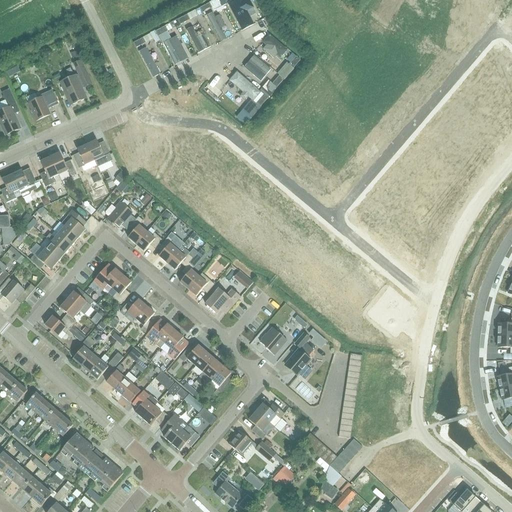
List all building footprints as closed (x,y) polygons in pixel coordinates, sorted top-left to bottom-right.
[(239,0),(236,0),(228,5),(242,31),(253,25),(246,12),(253,9),(248,0),(242,4),(239,0)] [(203,13),(212,8),(210,3),(200,8),(203,13)] [(257,18),(263,16),(260,9),(254,11),(257,18)] [(190,20),(187,15),(178,20),(180,25),(190,20)] [(213,15),(205,18),(217,41),(225,38),(213,15)] [(264,27),(267,20),(261,18),(258,25),(264,27)] [(168,32),(165,26),(156,31),(158,37),(168,32)] [(193,30),(186,33),(196,54),(203,51),(193,30)] [(286,52),(269,37),(263,44),(272,52),(269,55),(274,59),(277,56),(280,59),(286,52)] [(136,48),(146,43),(143,38),(133,43),(136,48)] [(169,38),(161,42),(173,66),(181,62),(169,38)] [(151,46),(139,52),(152,79),(164,73),(151,46)] [(190,57),(192,63),(204,59),(202,54),(190,57)] [(272,71),(254,56),(246,66),(264,81),(272,71)] [(289,65),(293,69),(300,60),(296,56),(289,65)] [(76,76),(61,83),(71,106),(87,98),(82,89),(92,85),(81,61),(74,65),(79,75),(76,76)] [(261,92),(238,72),(230,81),(244,92),(242,94),(246,98),(248,96),(253,100),(261,92)] [(59,74),(52,78),(54,83),(62,80),(59,74)] [(284,79),(280,75),(273,84),(277,88),(284,79)] [(207,77),(202,85),(209,90),(214,82),(207,77)] [(46,80),(44,83),(45,86),(48,88),(51,87),(52,84),(52,81),(49,79),(46,80)] [(9,89),(2,93),(8,106),(16,103),(9,89)] [(32,110),(31,112),(32,114),(34,114),(37,121),(50,115),(48,109),(52,107),(59,105),(52,90),(41,95),(42,98),(29,104),(32,110)] [(256,103),(260,106),(261,107),(268,98),(263,94),(256,103)] [(252,99),(243,110),(252,118),(261,107),(260,106),(256,103),(252,99)] [(0,112),(0,122),(6,136),(21,129),(11,107),(0,112)] [(87,145),(95,161),(98,168),(113,161),(104,142),(99,144),(97,141),(87,145)] [(95,161),(87,145),(77,150),(79,153),(73,156),(79,169),(81,168),(83,171),(85,172),(87,171),(97,166),(95,161)] [(60,153),(51,158),(59,175),(68,171),(71,176),(76,174),(71,161),(65,163),(60,153)] [(59,175),(51,158),(41,162),(45,172),(40,175),(46,188),(56,183),(54,177),(59,175)] [(12,175),(19,190),(23,199),(30,195),(32,192),(37,189),(32,177),(26,179),(22,171),(12,175)] [(122,171),(116,179),(120,183),(126,176),(122,171)] [(1,191),(7,203),(9,207),(14,204),(12,201),(17,199),(14,193),(19,190),(12,175),(3,180),(6,188),(1,191)] [(101,180),(99,175),(92,178),(95,183),(101,180)] [(121,185),(117,190),(121,193),(125,189),(121,185)] [(51,202),(59,198),(55,191),(48,195),(51,202)] [(147,194),(141,202),(145,206),(152,198),(147,194)] [(106,214),(109,217),(107,220),(114,226),(115,226),(119,230),(122,226),(127,230),(136,220),(131,215),(133,213),(120,202),(115,208),(112,205),(106,212),(106,214)] [(89,205),(85,210),(92,216),(96,211),(89,205)] [(62,224),(65,227),(79,238),(86,230),(83,227),(87,223),(73,211),(62,224)] [(162,216),(168,221),(171,216),(166,212),(162,216)] [(27,214),(23,219),(27,223),(31,218),(27,214)] [(0,216),(0,228),(2,229),(10,228),(9,216),(0,216)] [(128,238),(136,245),(147,233),(139,226),(144,221),(139,217),(130,228),(134,232),(128,238)] [(178,224),(185,230),(188,227),(181,220),(178,224)] [(2,229),(4,246),(10,245),(18,234),(16,227),(10,228),(2,229)] [(79,238),(65,227),(58,235),(72,246),(79,238)] [(147,233),(136,245),(144,252),(150,245),(155,249),(163,240),(154,233),(152,236),(147,233)] [(52,242),(52,243),(65,254),(72,246),(58,235),(55,239),(51,235),(47,239),(52,242)] [(159,257),(167,264),(178,251),(174,248),(177,244),(168,237),(160,246),(165,250),(159,257)] [(52,243),(45,251),(58,262),(65,254),(52,243)] [(193,249),(189,255),(193,259),(196,256),(198,253),(193,249)] [(51,270),(58,262),(45,251),(38,259),(34,256),(30,260),(41,269),(45,265),(51,270)] [(178,251),(167,264),(175,271),(181,264),(186,268),(193,259),(189,255),(186,258),(178,251)] [(20,265),(26,259),(19,253),(14,259),(20,265)] [(186,276),(180,283),(188,290),(199,277),(192,271),(198,263),(193,259),(186,268),(182,272),(186,276)] [(0,261),(0,283),(1,284),(9,275),(5,271),(7,268),(0,261)] [(108,285),(112,289),(123,276),(115,269),(109,276),(105,272),(96,283),(104,290),(108,285)] [(240,272),(235,278),(248,289),(253,284),(240,272)] [(199,277),(188,290),(197,297),(202,290),(207,294),(215,285),(202,274),(199,277)] [(123,276),(112,289),(117,293),(113,298),(121,305),(130,294),(126,290),(131,283),(123,276)] [(14,282),(9,278),(0,288),(0,301),(4,297),(12,304),(24,290),(14,282)] [(36,289),(31,285),(22,295),(27,299),(36,289)] [(227,296),(219,290),(206,305),(217,314),(222,308),(227,313),(240,298),(232,290),(227,296)] [(67,300),(80,311),(85,315),(92,307),(91,306),(94,302),(85,294),(81,298),(74,292),(67,300)] [(67,314),(64,318),(86,337),(73,326),(77,322),(73,319),(80,311),(67,300),(61,308),(67,314)] [(132,316),(136,320),(147,307),(139,300),(133,307),(128,303),(120,312),(129,319),(132,316)] [(147,307),(136,320),(144,326),(141,330),(146,334),(154,325),(149,321),(155,314),(147,307)] [(96,316),(92,321),(96,325),(101,320),(96,316)] [(298,316),(295,320),(305,329),(308,325),(298,316)] [(81,342),(86,337),(64,318),(60,323),(53,317),(45,326),(58,337),(63,331),(66,334),(68,331),(81,342)] [(108,326),(113,330),(120,321),(115,317),(108,326)] [(498,324),(498,336),(511,336),(511,318),(511,319),(511,325),(498,324)] [(161,349),(165,344),(175,331),(167,324),(161,331),(157,327),(148,338),(153,342),(161,349)] [(266,349),(274,356),(287,341),(273,328),(267,335),(266,334),(262,340),(262,341),(260,343),(267,348),(266,349)] [(327,342),(313,329),(309,334),(313,338),(311,340),(321,349),(327,342)] [(175,331),(165,344),(172,351),(170,354),(168,356),(175,361),(189,344),(183,339),(184,338),(175,331)] [(112,337),(117,341),(121,336),(117,332),(112,337)] [(298,350),(285,365),(298,376),(299,374),(304,379),(312,370),(306,366),(310,361),(307,358),(313,350),(305,343),(309,339),(304,334),(296,344),(301,349),(299,351),(298,350)] [(121,336),(117,341),(122,346),(126,340),(121,336)] [(511,336),(498,336),(498,348),(510,348),(510,354),(511,354),(511,336)] [(73,360),(81,367),(92,354),(89,351),(93,346),(86,341),(81,346),(84,347),(73,360)] [(187,359),(195,366),(207,353),(198,346),(193,352),(189,348),(179,359),(184,363),(187,359)] [(118,353),(109,364),(114,369),(123,358),(118,353)] [(195,366),(203,373),(215,360),(207,353),(195,366)] [(100,361),(92,354),(81,367),(89,373),(100,361)] [(105,355),(100,361),(89,373),(98,380),(108,368),(104,364),(109,358),(105,355)] [(215,360),(203,373),(200,377),(208,384),(211,380),(223,367),(215,360)] [(115,371),(116,372),(107,383),(115,390),(125,378),(120,374),(125,369),(120,365),(115,371)] [(211,380),(208,384),(217,391),(214,393),(218,397),(220,394),(221,395),(230,384),(226,380),(231,374),(223,367),(211,380)] [(510,375),(497,378),(500,389),(511,386),(511,367),(508,368),(510,375)] [(0,386),(9,376),(0,368),(0,386)] [(129,374),(125,378),(115,390),(123,396),(132,385),(136,380),(129,374)] [(0,386),(0,388),(8,395),(18,384),(9,376),(0,386)] [(18,384),(8,395),(17,403),(27,392),(18,384)] [(166,390),(171,395),(177,388),(171,384),(166,390)] [(140,392),(132,385),(123,396),(131,403),(140,392)] [(511,386),(500,389),(502,401),(511,398),(511,386)] [(183,399),(188,394),(181,389),(177,394),(183,399)] [(135,413),(143,420),(154,407),(158,402),(150,395),(149,396),(144,391),(133,404),(138,409),(135,413)] [(26,405),(36,413),(46,402),(36,393),(26,405)] [(195,399),(194,399),(189,395),(189,394),(184,400),(189,405),(195,399)] [(46,402),(36,413),(45,421),(55,409),(46,402)] [(256,412),(270,424),(274,428),(281,419),(281,418),(284,414),(274,405),(270,410),(263,404),(256,412)] [(212,414),(216,410),(211,406),(207,410),(212,414)] [(154,407),(143,420),(151,427),(156,421),(160,425),(168,416),(163,412),(162,414),(154,407)] [(45,421),(54,429),(64,417),(55,409),(45,421)] [(270,424),(256,412),(249,421),(256,426),(252,431),(262,440),(266,435),(263,432),(270,424)] [(165,426),(162,430),(167,435),(164,438),(172,445),(184,431),(188,427),(175,415),(165,426)] [(502,423),(507,428),(511,421),(511,417),(509,415),(502,423)] [(64,417),(54,429),(63,437),(73,425),(64,417)] [(184,431),(172,445),(180,451),(187,444),(191,448),(200,437),(191,430),(187,435),(184,431)] [(253,443),(240,431),(229,444),(242,456),(253,443)] [(96,450),(89,444),(86,442),(77,434),(61,452),(66,457),(68,454),(73,458),(75,460),(80,464),(78,467),(80,469),(84,472),(89,476),(90,478),(93,475),(98,480),(100,482),(104,485),(102,488),(108,493),(124,474),(114,466),(112,464),(105,458),(100,454),(96,450)] [(302,443),(307,447),(315,438),(310,434),(302,443)] [(40,435),(33,443),(37,447),(44,439),(40,435)] [(319,442),(315,438),(307,447),(311,451),(319,442)] [(363,447),(362,447),(354,439),(350,444),(359,452),(363,447)] [(324,446),(319,442),(311,451),(316,455),(324,446)] [(13,446),(21,453),(24,449),(17,443),(13,446)] [(270,462),(276,455),(262,443),(256,450),(270,462)] [(346,448),(355,456),(359,452),(350,444),(346,448)] [(328,449),(324,446),(316,455),(320,458),(328,449)] [(342,453),(351,461),(355,456),(346,448),(342,453)] [(31,455),(24,449),(21,453),(28,459),(31,455)] [(320,458),(325,462),(333,453),(328,449),(320,458)] [(0,470),(3,473),(13,462),(3,453),(0,457),(0,470)] [(333,453),(325,462),(329,466),(337,457),(333,453)] [(338,457),(347,465),(351,461),(342,453),(338,457)] [(47,455),(42,459),(46,463),(51,458),(47,455)] [(276,455),(270,462),(273,464),(279,457),(276,455)] [(316,457),(313,462),(319,467),(323,463),(316,457)] [(334,462),(343,470),(347,465),(338,457),(334,462)] [(32,463),(40,469),(43,466),(35,459),(32,463)] [(13,462),(3,473),(13,482),(23,470),(13,462)] [(334,462),(330,467),(338,475),(339,474),(343,470),(334,462)] [(50,472),(43,466),(40,469),(47,476),(50,472)] [(285,466),(270,483),(279,491),(285,485),(287,486),(296,475),(285,466)] [(61,468),(58,472),(63,477),(68,472),(62,467),(61,468)] [(330,467),(324,482),(332,487),(341,479),(338,475),(330,467)] [(22,490),(32,478),(23,470),(13,482),(22,490)] [(39,479),(42,474),(36,470),(33,475),(39,479)] [(63,477),(58,472),(52,479),(59,486),(62,483),(61,481),(64,478),(63,477)] [(223,473),(214,484),(220,489),(216,494),(232,508),(243,496),(226,482),(229,479),(223,473)] [(270,478),(266,474),(261,479),(266,483),(270,478)] [(72,485),(79,490),(86,482),(80,477),(72,485)] [(32,478),(22,490),(32,498),(42,486),(32,478)] [(258,479),(252,486),(258,491),(264,484),(258,479)] [(58,503),(67,492),(73,486),(68,482),(54,499),(58,503)] [(323,483),(321,490),(326,493),(324,496),(332,501),(338,493),(323,483)] [(42,486),(32,498),(42,506),(54,492),(50,488),(46,490),(42,486)] [(456,493),(448,502),(459,511),(461,511),(475,497),(466,490),(460,497),(456,493)] [(248,495),(238,506),(244,510),(253,500),(248,495)] [(344,496),(342,498),(336,506),(342,511),(348,503),(350,501),(344,496)] [(94,504),(85,497),(81,500),(90,508),(94,504)] [(318,507),(322,501),(316,497),(312,503),(318,507)] [(475,497),(461,511),(478,511),(484,505),(475,497)] [(393,511),(380,500),(372,509),(376,511),(393,511)] [(68,510),(72,511),(73,511),(76,505),(70,503),(68,510)]
